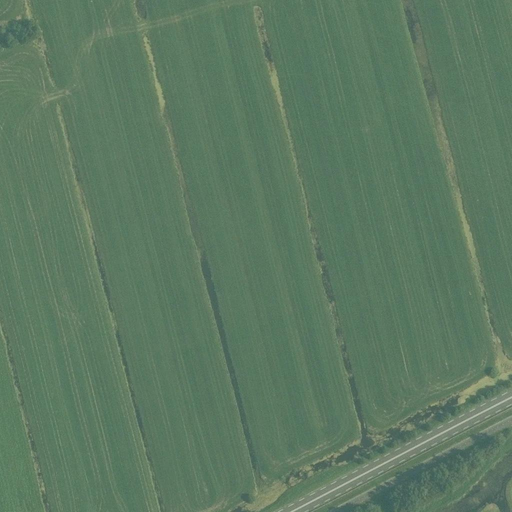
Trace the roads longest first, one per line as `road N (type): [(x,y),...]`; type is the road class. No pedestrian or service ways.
road 1 (primary): [(293,511),(511,398)]
road 2 (unclassified): [(336,511),(511,420)]
